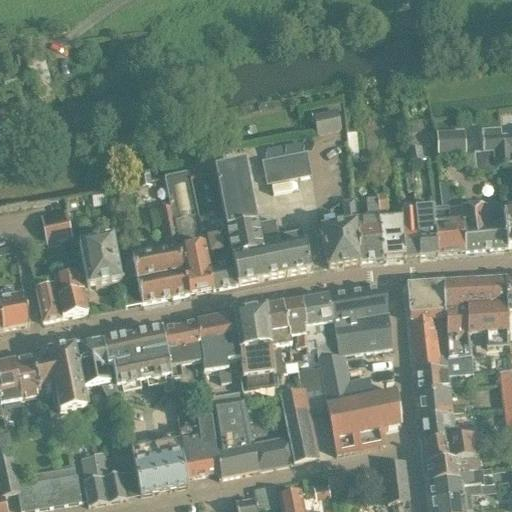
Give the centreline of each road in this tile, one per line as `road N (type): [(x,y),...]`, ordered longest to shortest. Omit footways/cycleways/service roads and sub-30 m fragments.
road 1 (unclassified): [(0,350),(392,274)]
road 2 (residential): [(117,511),(414,447)]
road 3 (residential): [(392,274),(414,447)]
road 4 (unclassified): [(392,274),(511,265)]
